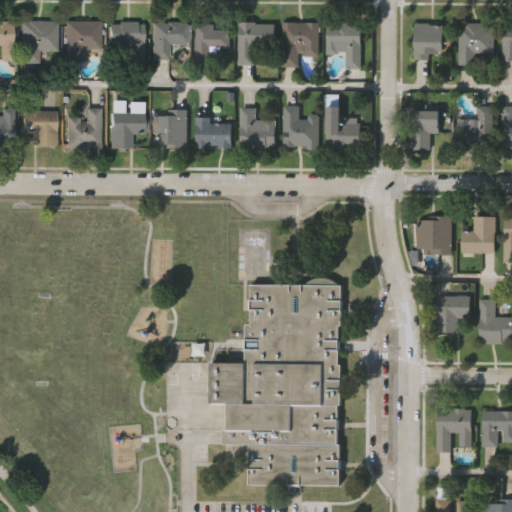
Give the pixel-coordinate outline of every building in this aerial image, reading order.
[(0,19),(13,20),(13,58),(0,58),(0,19)] [(101,19),(101,47),(82,47),(82,61),(65,61),(65,19),(101,19)] [(57,20),(57,55),(21,55),(21,20),(57,20)] [(143,21),(143,54),(109,54),(109,21),(143,21)] [(169,43),(169,58),(153,58),(153,21),(191,21),(191,43),(169,43)] [(320,21),(320,55),(300,55),(300,66),(283,66),(283,21),(320,21)] [(276,22),(276,49),(257,49),(257,64),(240,64),(240,22),(276,22)] [(362,23),(362,67),(347,68),(347,52),(328,52),(328,23),(362,23)] [(443,23),(444,56),(415,57),(415,23),(443,23)] [(495,23),(495,53),(477,53),(477,63),(460,63),(460,23),(495,23)] [(230,47),(221,47),(221,57),(197,57),(197,25),(230,25),(230,47)] [(301,105),(301,115),(320,115),(320,148),(285,148),(285,105),(301,105)] [(493,145),(459,145),(459,119),(478,119),(478,105),(494,105),(493,145)] [(328,147),(328,106),(342,106),(342,117),(361,117),(361,147),(328,147)] [(511,145),(502,145),(503,106),(511,106),(511,145)] [(101,107),(101,146),(67,146),(67,116),(85,116),(85,107),(101,107)] [(276,120),(276,147),(242,147),(242,107),(257,107),(257,120),(276,120)] [(55,109),(56,144),(25,144),(24,110),(55,109)] [(431,132),(431,149),(413,149),(413,109),(440,109),(440,132),(431,132)] [(0,110),(14,110),(13,144),(0,143),(0,110)] [(144,111),(144,133),(131,133),(131,147),(111,147),(111,111),(144,111)] [(188,111),(188,145),(156,145),(156,111),(188,111)] [(232,122),(232,146),(197,146),(197,117),(213,117),(213,122),(232,122)] [(496,252),(463,252),(463,231),(474,231),(474,215),(496,215),(496,252)] [(420,254),(419,216),(453,216),(453,253),(420,254)] [(242,348),(243,341),(246,341),(245,324),(250,324),(250,284),(306,284),(313,279),(320,277),(330,278),(335,281),(339,284),(343,284),(344,326),(339,326),(339,364),(342,364),(342,405),(339,405),(339,445),(343,445),(343,486),(250,486),(250,444),(224,444),(224,429),(228,429),(228,404),(211,404),(211,362),(245,362),(245,347),(242,348)] [(459,332),(438,332),(438,295),(471,295),(471,316),(459,316),(459,332)] [(511,343),(481,343),(481,298),(496,298),(496,316),(511,316),(511,343)] [(473,409),(472,446),(453,446),(453,451),(438,451),(439,408),(473,409)] [(484,410),(511,410),(511,445),(484,445),(484,410)] [(473,511),(438,511),(438,488),(451,488),(451,509),(458,509),(457,500),(473,500),(473,511)] [(511,498),(511,511),(488,511),(488,498),(511,498)]
